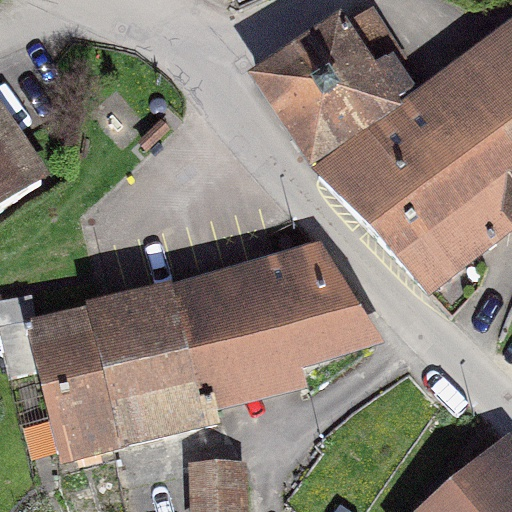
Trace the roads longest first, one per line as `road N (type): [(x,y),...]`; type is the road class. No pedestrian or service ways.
road 1 (residential): [(214,68),(293,193),(511,414)]
road 2 (unclassified): [(214,68),(69,0)]
road 3 (unclassified): [(325,0),(214,68)]
